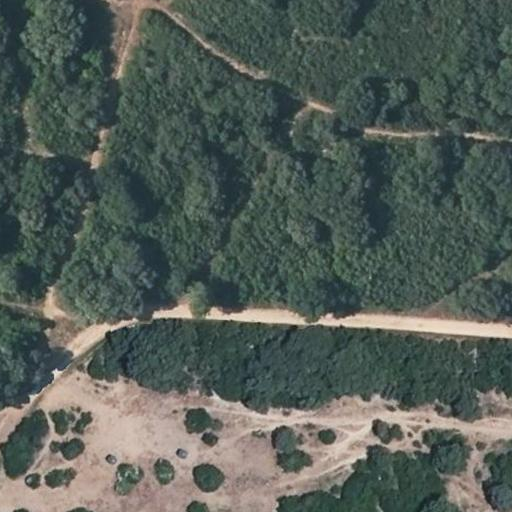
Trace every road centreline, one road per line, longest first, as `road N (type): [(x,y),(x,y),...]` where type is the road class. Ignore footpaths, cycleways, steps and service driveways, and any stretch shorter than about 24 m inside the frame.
road 1 (track): [(51,372),(110,325),(175,313),(511,335)]
road 2 (track): [(137,0),(55,318),(51,372)]
